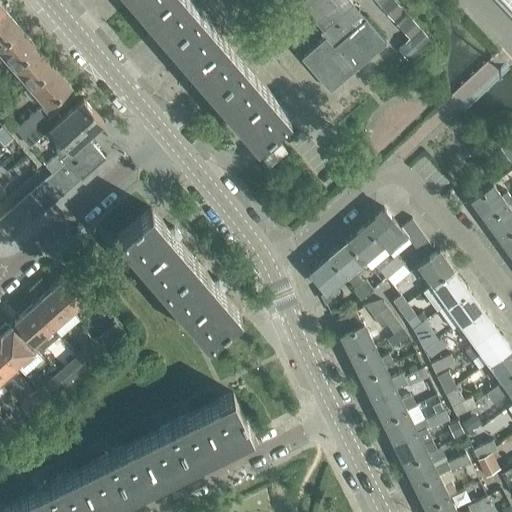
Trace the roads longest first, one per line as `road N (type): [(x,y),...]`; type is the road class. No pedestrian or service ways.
road 1 (residential): [(511,299),(455,222),(393,168),(265,259)]
road 2 (residential): [(140,511),(338,417)]
road 3 (residential): [(3,278),(166,133)]
road 4 (tertiary): [(166,133),(45,0)]
road 5 (tertiary): [(338,417),(265,259)]
road 6 (tertiary): [(265,259),(166,133)]
